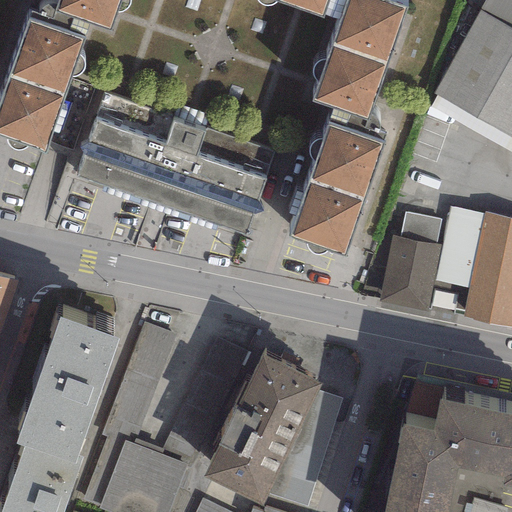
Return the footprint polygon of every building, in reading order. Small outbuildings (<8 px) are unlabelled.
[(58,0),(54,13),(88,25),(109,32),(114,18),(117,12),(122,11),(127,7),(129,4),(129,0),(58,0)] [(254,0),(255,0),(259,4),(264,6),(269,5),(273,3),(275,1),(321,16),(326,0),(254,0)] [(332,45),(385,64),(405,9),(388,2),(388,0),(345,0),(344,4),(332,45)] [(511,0),(484,0),(479,10),(511,27),(511,0)] [(432,95),(435,97),(511,140),(511,27),(479,10),(432,95)] [(26,146),(44,153),(71,77),(74,77),(77,75),(80,73),(83,70),(83,67),(83,63),(82,60),(81,57),(78,55),(83,40),(49,28),(28,21),(0,101),(0,137),(6,139),(6,143),(8,146),(12,149),(16,150),(20,150),(23,149),(26,146)] [(385,64),(332,45),(325,61),(322,61),(318,62),(315,64),(313,67),(313,71),(312,74),(313,77),(315,80),(317,82),(311,100),(332,107),(366,119),(385,64)] [(164,145),(172,121),(174,117),(103,93),(94,122),(164,145)] [(511,152),(511,140),(435,97),(430,106),(511,152)] [(164,145),(94,122),(86,143),(80,149),(82,156),(74,176),(100,186),(214,226),(245,236),(252,214),(262,211),(257,201),(264,179),(195,156),(203,133),(172,121),(164,145)] [(313,162),(287,238),(305,244),(306,248),(308,251),(311,253),(315,255),(320,255),(323,254),(325,251),(343,257),(381,145),(360,137),(326,126),(321,140),(318,140),(314,142),(312,144),(310,147),(308,150),(308,153),(309,157),(311,160),(313,162)] [(205,129),(203,133),(195,156),(264,179),(273,152),(205,129)] [(433,281),(467,288),(483,214),(449,207),(441,245),(433,281)] [(404,212),(399,237),(435,244),(440,220),(404,212)] [(467,288),(462,317),(511,327),(511,217),(484,212),(483,214),(467,288)] [(391,235),(378,302),(427,311),(433,281),(441,245),(435,244),(399,237),(391,235)] [(0,329),(16,282),(0,276),(0,329)] [(59,318),(15,443),(23,446),(74,464),(77,455),(118,339),(59,318)] [(106,436),(82,499),(99,505),(123,440),(132,444),(134,438),(137,439),(175,335),(143,322),(100,435),(106,436)] [(190,468),(246,351),(216,338),(161,448),(159,454),(186,464),(185,466),(190,468)] [(261,506),(268,493),(318,391),(321,384),(262,356),(203,478),(261,506)] [(318,391),(268,493),(307,506),(342,398),(318,391)] [(511,487),(511,414),(439,399),(433,430),(402,424),(383,511),(448,511),(457,469),(504,478),(502,485),(511,487)] [(99,505),(97,508),(107,511),(168,511),(185,466),(186,464),(159,454),(161,448),(137,439),(134,438),(132,444),(123,440),(99,505)] [(0,511),(62,511),(82,457),(77,455),(74,464),(23,446),(0,511)] [(283,511),(264,506),(261,511),(250,508),(249,511),(229,511),(202,498),(194,511),(283,511)]
